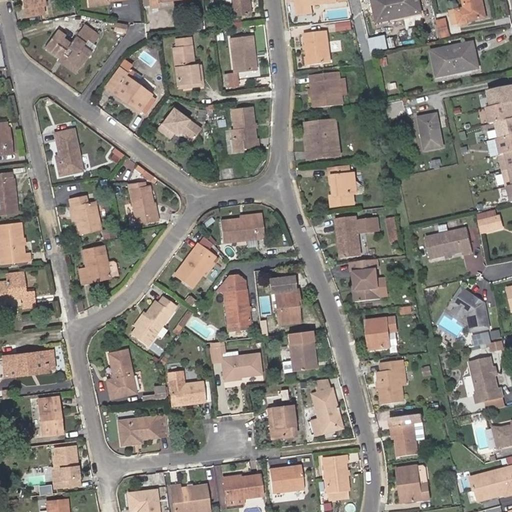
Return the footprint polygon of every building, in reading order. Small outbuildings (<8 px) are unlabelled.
[(21,0),(24,15),(42,10),(41,3),(45,3),(44,0),(21,0)] [(247,0),(230,0),(233,15),(250,13),(247,0)] [(349,0),(348,0),(295,0),(298,14),(318,13),(318,4),(337,2),(349,0)] [(372,0),(377,22),(420,12),(417,0),(372,0)] [(492,13),(489,0),(470,0),(472,5),(463,6),(466,19),(492,13)] [(447,20),(437,22),(441,39),(450,36),(447,20)] [(111,21),(109,29),(123,32),(124,24),(111,21)] [(64,58),(77,68),(89,52),(81,46),(86,39),(91,42),(97,35),(83,23),(68,42),(62,37),(64,34),(56,28),(43,45),(59,57),(61,54),(65,56),(64,58)] [(306,47),(307,50),(307,57),(309,66),(330,64),(326,32),(305,34),(306,47)] [(230,37),(235,70),(224,71),(226,86),(237,85),(236,70),(256,68),(251,34),(230,37)] [(368,39),(371,54),(387,50),(384,36),(368,39)] [(172,47),(176,84),(198,81),(196,64),(189,64),(189,61),(193,61),(190,37),(175,38),(175,46),(172,47)] [(480,40),(439,48),(444,74),(480,66),(478,55),(480,55),(480,50),(483,50),(480,40)] [(486,65),(483,50),(480,50),(480,55),(478,55),(480,66),(486,65)] [(74,72),(77,68),(64,58),(65,56),(61,54),(59,57),(57,59),(74,72)] [(131,103),(129,105),(137,111),(138,109),(141,106),(147,98),(150,94),(131,81),(123,76),(127,71),(129,67),(122,62),(118,68),(104,87),(121,99),(123,97),(131,103)] [(198,81),(176,84),(177,87),(202,84),(200,64),(196,64),(198,81)] [(123,76),(131,81),(134,77),(133,75),(127,71),(123,76)] [(311,76),(315,111),(344,108),(342,98),(341,88),(341,82),(339,73),(311,76)] [(511,85),(492,89),(495,106),(492,106),(496,125),(499,124),(502,137),(490,140),(493,156),(502,154),(507,183),(511,182),(511,85)] [(141,106),(138,109),(144,113),(153,102),(147,98),(141,106)] [(254,127),(253,124),(251,106),(232,109),(235,128),(231,129),(233,148),(243,146),(243,149),(256,147),(255,139),(254,127)] [(201,127),(173,107),(157,129),(169,137),(173,131),(177,133),(180,130),(192,139),(201,127)] [(449,140),(443,113),(426,117),(433,149),(450,145),(449,140)] [(326,151),(341,149),(338,122),(311,125),(313,141),(308,141),(310,160),(327,159),(326,151)] [(59,161),(55,162),(58,175),(80,170),(71,129),(54,133),(58,155),(59,161)] [(5,150),(0,150),(0,154),(12,153),(9,130),(7,130),(3,131),(5,150)] [(341,157),(341,149),(326,151),(327,159),(341,157)] [(441,159),(434,161),(435,165),(425,167),(427,175),(437,172),(437,174),(445,172),(441,159)] [(330,171),(331,179),(334,179),(335,196),(333,197),(330,197),(332,208),(355,206),(354,196),(360,195),(358,175),(353,176),(352,169),(330,171)] [(12,196),(10,179),(9,172),(0,173),(0,213),(17,211),(15,195),(12,196)] [(150,202),(151,202),(148,185),(129,188),(135,225),(158,221),(156,211),(152,212),(150,202)] [(72,206),(74,218),(77,234),(99,230),(92,201),(85,203),(83,194),(67,199),(69,207),(72,206)] [(483,232),(504,229),(501,209),(480,212),(483,232)] [(254,218),(241,219),(221,222),(223,243),(264,239),(261,214),(254,215),(254,218)] [(361,257),(357,219),(337,221),(341,260),(361,257)] [(392,219),(385,220),(388,233),(395,231),(392,219)] [(23,243),(23,239),(21,220),(0,222),(0,256),(1,263),(29,259),(28,251),(24,251),(23,243)] [(467,228),(426,237),(430,258),(446,254),(452,253),(463,251),(464,254),(473,251),(467,228)] [(201,273),(210,260),(213,256),(196,242),(173,274),(190,287),(201,273)] [(81,249),(84,267),(77,269),(81,284),(109,278),(102,245),(81,249)] [(213,263),(210,260),(201,273),(204,275),(213,263)] [(364,262),(365,273),(368,273),(389,271),(388,260),(364,262)] [(368,273),(370,287),(370,293),(395,290),(393,279),(393,270),(389,271),(368,273)] [(13,295),(14,297),(21,296),(22,308),(36,306),(34,289),(24,290),(23,272),(6,274),(7,282),(0,282),(0,304),(10,303),(9,298),(9,295),(13,295)] [(225,292),(228,325),(249,322),(248,312),(247,308),(245,290),(244,283),(236,276),(227,278),(218,289),(218,293),(225,292)] [(277,312),(279,325),(299,323),(297,308),(297,302),(299,302),(297,290),(294,291),(293,278),(269,281),(271,294),(275,293),(277,293),(279,311),(277,312)] [(401,278),(393,279),(395,290),(395,293),(402,292),(401,278)] [(370,293),(367,293),(368,299),(395,296),(395,293),(395,290),(370,293)] [(453,305),(457,306),(466,313),(468,315),(469,329),(474,332),(486,330),(488,326),(484,303),(481,304),(477,301),(477,297),(464,290),(461,290),(453,302),(453,305)] [(144,314),(135,327),(130,334),(147,346),(151,339),(174,306),(162,297),(157,303),(154,301),(144,314)] [(466,313),(457,306),(453,312),(462,318),(466,313)] [(132,326),(135,327),(144,314),(142,313),(132,326)] [(370,334),(372,352),(388,349),(386,335),(396,334),(395,320),(366,324),(367,334),(370,334)] [(312,361),(314,361),(313,344),(311,331),(289,334),(289,345),(291,361),(281,362),(282,373),(292,373),(313,370),(312,361)] [(258,353),(237,355),(221,357),(220,352),(223,352),(222,347),(208,348),(210,363),(220,362),(222,379),(240,377),(261,374),(258,353)] [(3,377),(24,374),(24,371),(46,368),(53,367),(51,350),(44,351),(1,355),(3,377)] [(133,393),(125,350),(107,354),(112,379),(104,381),(108,399),(133,393)] [(488,401),(502,397),(501,389),(498,390),(491,358),(470,363),(477,395),(486,393),(488,401)] [(379,375),(380,385),(380,389),(382,407),(404,405),(402,387),(400,373),(405,372),(404,364),(383,366),(384,374),(379,375)] [(432,375),(430,367),(421,368),(422,377),(432,375)] [(183,402),(184,405),(203,403),(200,383),(182,385),(181,373),(167,375),(168,387),(170,403),(183,402)] [(310,383),(300,384),(301,392),(311,390),(310,383)] [(164,400),(163,387),(153,389),(154,401),(164,400)] [(337,412),(336,409),(331,390),(311,396),(315,411),(318,422),(310,425),(314,438),(322,435),(322,433),(339,429),(335,415),(337,412)] [(476,404),(488,401),(486,393),(477,395),(474,396),(476,404)] [(57,415),(58,415),(56,398),(37,400),(41,435),(60,433),(59,423),(58,424),(57,415)] [(184,409),(184,405),(183,402),(170,403),(171,410),(184,409)] [(271,410),(275,439),(295,437),(293,408),(271,410)] [(339,408),(336,409),(337,412),(335,415),(339,429),(322,433),(322,435),(344,429),(339,408)] [(318,422),(315,411),(307,413),(310,425),(318,422)] [(131,441),(136,441),(164,437),(162,417),(117,422),(118,446),(131,444),(131,441)] [(394,430),(396,442),(398,460),(418,458),(416,439),(415,427),(418,426),(417,419),(408,420),(390,422),(390,430),(394,430)] [(511,423),(511,419),(491,424),(496,446),(499,445),(496,433),(501,426),(511,423)] [(511,442),(511,423),(501,426),(496,433),(499,445),(511,442)] [(53,457),(55,470),(58,469),(60,487),(78,485),(73,447),(53,448),(53,457)] [(322,459),(325,494),(345,493),(346,492),(343,457),(322,459)] [(511,465),(470,477),(474,490),(477,489),(480,500),(507,493),(507,495),(511,494),(511,465)] [(402,487),(404,504),(429,501),(427,487),(420,487),(418,468),(396,471),(398,488),(402,487)] [(58,469),(55,470),(53,470),(49,471),(52,488),(60,487),(58,469)] [(286,472),(286,469),(269,471),(272,495),(303,491),(301,470),(286,472)] [(258,476),(239,479),(221,481),(224,501),(238,499),(261,496),(258,476)] [(190,488),(186,488),(178,489),(178,486),(169,487),(171,511),(205,511),(203,486),(190,488)] [(136,511),(156,511),(154,492),(127,494),(129,511),(136,511)] [(345,493),(326,495),(327,503),(346,501),(345,493)] [(66,511),(65,499),(45,502),(46,511),(66,511)] [(238,499),(224,501),(225,509),(240,507),(238,499)]
